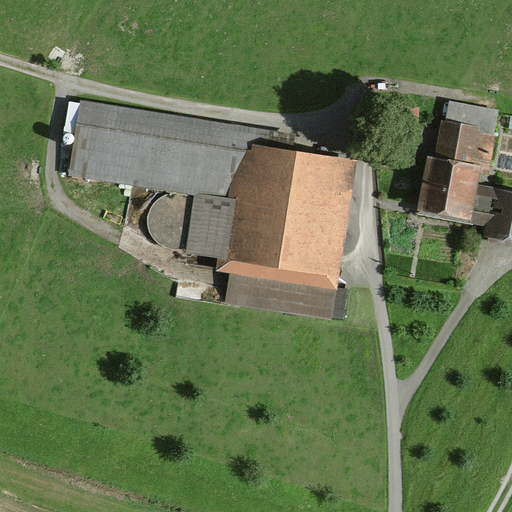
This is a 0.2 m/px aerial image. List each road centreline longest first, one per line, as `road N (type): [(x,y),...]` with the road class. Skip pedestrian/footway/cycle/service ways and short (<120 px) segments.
road 1 (unclassified): [(395,511),(393,410),(366,155),(354,136),(309,125)]
road 2 (track): [(309,125),(77,84),(0,60)]
